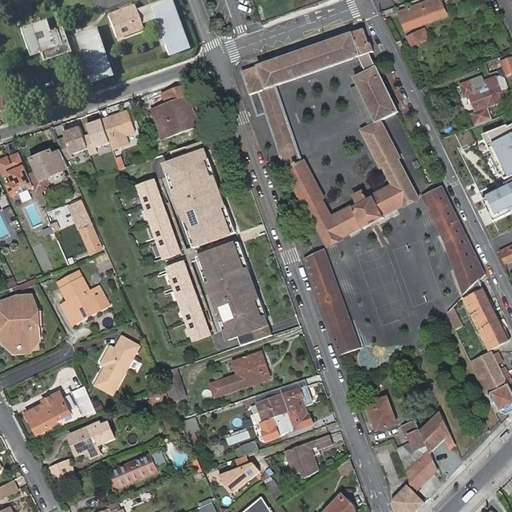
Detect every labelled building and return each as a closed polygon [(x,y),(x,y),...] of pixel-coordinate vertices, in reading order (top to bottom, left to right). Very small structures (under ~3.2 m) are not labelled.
[(189,47),(171,0),(170,0),(155,6),(168,43),(165,44),(168,54),(189,47)] [(412,11),(411,8),(399,12),(406,30),(447,17),(440,0),(433,0),(415,6),(416,9),(412,11)] [(134,4),(108,14),(117,39),(144,29),(134,4)] [(168,43),(155,6),(151,7),(165,44),(168,43)] [(23,28),(32,55),(46,50),(45,47),(60,41),(56,29),(49,32),(45,20),(23,28)] [(76,35),(92,83),(112,75),(95,27),(76,35)] [(23,28),(19,29),(29,56),(32,55),(23,28)] [(429,38),(424,29),(406,37),(411,46),(429,38)] [(359,57),(369,53),(374,52),(371,44),(369,45),(363,30),(242,72),(251,96),(260,92),(277,86),(359,57)] [(45,47),(46,50),(61,45),(60,41),(45,47)] [(377,69),(369,53),(359,57),(364,75),(377,69)] [(511,57),(502,62),(508,76),(511,73),(511,57)] [(377,69),(364,75),(355,79),(376,123),(398,112),(377,69)] [(471,114),(476,126),(491,120),(493,119),(488,108),(510,99),(507,92),(502,94),(498,85),(496,78),(485,82),(483,78),(461,86),(465,97),(470,96),(476,112),(471,114)] [(504,83),(498,85),(502,94),(507,92),(504,83)] [(166,103),(157,107),(167,138),(200,126),(193,104),(192,105),(185,86),(163,94),(166,103)] [(298,146),(277,86),(260,92),(251,96),(258,115),(266,113),(280,153),(298,146)] [(157,107),(152,108),(162,139),(167,138),(157,107)] [(67,139),(59,142),(63,153),(66,161),(75,158),(73,155),(89,149),(91,157),(99,154),(97,149),(111,144),(113,151),(129,145),(126,136),(135,133),(128,113),(89,126),(92,136),(85,139),(81,128),(65,134),(67,139)] [(304,162),(287,171),(288,173),(306,207),(307,206),(328,246),(343,238),(342,237),(362,227),(364,229),(385,218),(384,216),(404,205),(405,207),(420,199),(400,159),(401,158),(382,121),(363,130),(382,168),(384,167),(394,186),(373,197),(367,200),(363,192),(355,196),(359,204),(353,207),(332,217),(322,198),(324,197),(306,162),(304,162)] [(511,123),(484,134),(511,182),(511,185),(484,199),(495,221),(511,212),(511,123)] [(204,145),(203,141),(172,152),(173,155),(176,162),(206,150),(204,145)] [(280,153),(287,171),(304,162),(298,146),(280,153)] [(176,162),(166,165),(197,248),(237,233),(206,150),(176,162)] [(20,151),(0,159),(0,168),(4,177),(10,174),(13,181),(7,184),(13,197),(36,188),(31,177),(20,151)] [(40,173),(31,177),(36,188),(39,195),(42,194),(40,191),(62,182),(62,181),(66,179),(62,170),(60,171),(54,156),(52,152),(35,160),(40,173)] [(63,153),(54,156),(60,171),(62,170),(70,167),(66,161),(63,153)] [(119,170),(126,168),(123,156),(117,158),(119,170)] [(156,181),(140,187),(166,259),(183,253),(156,181)] [(442,186),(422,195),(445,242),(463,296),(464,296),(480,280),(486,274),(442,186)] [(93,256),(105,251),(83,203),(71,208),(93,256)] [(240,243),(200,257),(231,340),(270,325),(240,243)] [(511,244),(500,251),(506,263),(511,259),(511,244)] [(325,248),(315,253),(330,294),(340,290),(325,248)] [(96,256),(103,273),(114,269),(107,252),(96,256)] [(330,294),(315,253),(304,258),(340,355),(361,348),(340,290),(330,294)] [(186,263),(170,269),(196,341),(213,335),(186,263)] [(62,306),(68,320),(76,316),(77,319),(99,308),(100,311),(110,306),(101,288),(91,294),(81,272),(69,279),(72,285),(63,290),(69,302),(62,306)] [(14,275),(0,280),(0,294),(18,287),(14,275)] [(60,283),(63,290),(72,285),(69,279),(60,283)] [(484,289),(480,280),(464,296),(465,299),(484,289)] [(465,299),(467,302),(470,301),(484,329),(478,332),(484,343),(486,342),(490,350),(509,340),(503,328),(508,325),(505,318),(500,321),(484,289),(465,299)] [(1,305),(2,321),(19,321),(19,330),(15,330),(15,331),(4,341),(3,342),(15,354),(19,350),(22,350),(27,346),(34,345),(33,329),(39,329),(38,311),(34,312),(34,307),(33,300),(33,298),(18,298),(19,304),(1,305)] [(44,312),(33,300),(34,307),(34,312),(38,311),(39,329),(45,329),(44,312)] [(470,301),(467,302),(478,325),(475,326),(478,332),(484,329),(470,301)] [(463,326),(453,307),(448,312),(456,329),(463,326)] [(100,311),(99,308),(77,319),(76,316),(68,320),(71,327),(100,312),(100,311)] [(19,321),(2,321),(4,341),(15,331),(15,330),(19,330),(19,321)] [(270,325),(240,337),(242,342),(243,346),(274,335),(272,331),(270,325)] [(40,345),(39,329),(33,329),(34,345),(27,346),(22,350),(19,350),(15,354),(35,353),(40,345)] [(112,347),(102,365),(107,367),(96,386),(113,395),(141,348),(124,338),(117,350),(112,347)] [(511,391),(493,352),(472,362),(477,372),(479,371),(488,388),(486,389),(489,395),(490,395),(494,403),(496,402),(500,410),(502,409),(506,413),(511,410),(511,391)] [(261,353),(256,354),(262,370),(266,369),(261,353)] [(256,354),(248,357),(247,356),(242,358),(242,359),(233,362),(238,375),(210,385),(215,397),(269,378),(266,369),(262,370),(256,354)] [(177,368),(162,373),(167,387),(182,382),(177,368)] [(479,371),(477,372),(485,389),(496,412),(500,410),(496,402),(494,403),(490,395),(489,395),(486,389),(488,388),(479,371)] [(306,379),(276,389),(256,396),(258,403),(257,403),(261,413),(252,416),(254,425),(274,418),(306,407),(315,403),(306,379)] [(167,387),(166,388),(170,401),(170,403),(187,398),(182,382),(167,387)] [(83,415),(95,410),(84,386),(73,391),(83,415)] [(166,388),(165,386),(151,391),(155,405),(170,401),(166,388)] [(47,405),(30,414),(40,433),(50,427),(49,426),(59,421),(58,419),(72,413),(62,392),(44,401),(47,405)] [(373,409),(370,410),(377,430),(397,423),(387,397),(371,403),(373,409)] [(406,433),(419,428),(409,406),(403,409),(409,422),(402,425),(406,433)] [(274,418),(280,435),(296,429),(297,430),(314,424),(310,414),(308,414),(306,407),(274,418)] [(450,449),(455,445),(450,435),(440,413),(438,416),(444,428),(443,430),(447,437),(446,439),(450,449)] [(421,432),(430,453),(446,439),(447,437),(443,430),(444,428),(438,416),(421,432)] [(196,418),(183,422),(188,435),(200,430),(196,418)] [(168,435),(177,432),(173,420),(164,422),(168,435)] [(103,454),(97,440),(95,441),(90,428),(70,437),(78,456),(91,450),(94,458),(103,454)] [(418,489),(437,469),(430,453),(421,432),(419,428),(406,433),(407,436),(409,435),(412,442),(413,441),(417,448),(403,463),(410,482),(414,486),(418,489)] [(301,473),(304,480),(309,478),(320,470),(314,456),(315,456),(311,449),(317,447),(318,451),(334,445),(330,436),(285,452),(294,475),(301,473)] [(241,447),(244,456),(259,451),(256,442),(241,447)] [(397,450),(402,459),(409,455),(404,446),(397,450)] [(162,452),(152,456),(157,468),(167,464),(162,452)] [(157,468),(152,456),(151,456),(113,472),(119,487),(158,471),(157,468)] [(337,468),(343,477),(354,470),(350,459),(337,468)] [(193,462),(198,473),(203,472),(198,460),(193,462)] [(261,471),(254,463),(219,476),(234,494),(261,471)] [(11,480),(0,486),(0,511),(12,511),(11,508),(3,511),(1,511),(0,509),(0,499),(17,490),(11,480)] [(268,485),(277,498),(284,493),(275,480),(268,485)] [(411,488),(414,486),(410,482),(393,500),(396,511),(414,511),(424,502),(411,488)] [(356,511),(358,511),(355,504),(351,500),(349,502),(344,497),(341,494),(327,507),(328,507),(323,511),(356,511)] [(273,511),(264,497),(245,511),(273,511)] [(217,511),(214,502),(201,507),(202,511),(217,511)]
